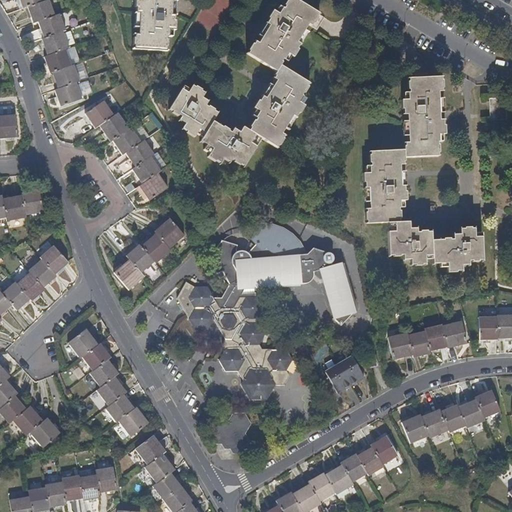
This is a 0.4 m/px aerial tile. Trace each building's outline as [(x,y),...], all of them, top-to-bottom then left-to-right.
[(21,0),(25,10),(29,8),(46,2),(45,0),(21,0)] [(46,2),(29,8),(35,25),(40,23),(57,17),(51,1),(51,0),(46,2)] [(136,0),(136,9),(137,9),(137,15),(141,16),(140,36),(137,35),(137,38),(135,39),(135,45),(136,45),(135,51),(169,52),(169,50),(170,49),(170,41),(169,40),(170,39),(171,38),(172,32),(178,32),(179,22),(177,21),(177,17),(174,16),(174,0),(136,0)] [(300,1),(298,0),(289,0),(286,6),(287,7),(286,9),(284,8),(280,15),(275,11),(270,19),(272,21),(269,25),(272,27),(264,40),(261,44),(257,43),(256,45),(254,44),(251,52),(252,52),(250,56),(279,73),(283,67),(285,64),(283,63),(285,61),(287,61),(290,56),(296,59),(301,51),(300,50),(302,45),(300,44),(308,31),(310,26),(313,27),(315,25),(315,24),(317,25),(321,17),(320,17),(321,14),(310,7),(300,1)] [(57,17),(40,23),(45,39),(65,32),(67,32),(62,15),(57,17)] [(70,49),(65,32),(45,39),(44,40),(49,56),(69,50),(70,49)] [(47,57),(53,74),(55,73),(74,66),(69,50),(49,56),(47,57)] [(55,73),(60,89),(80,83),(82,82),(83,82),(77,65),(74,66),(55,73)] [(312,85),(283,67),(279,73),(277,77),(278,77),(276,80),(279,81),(267,100),(265,99),(263,103),(260,102),(255,109),(261,113),(258,119),(259,121),(258,122),(257,121),(253,128),(254,128),(252,132),(256,134),(269,142),(280,149),(281,147),(283,147),(287,140),(286,139),(287,136),(284,135),(295,117),(298,119),(301,115),(303,115),(308,108),(303,104),(305,99),(304,97),(305,95),(307,96),(311,89),(310,88),(312,85)] [(428,79),(410,80),(410,83),(409,83),(409,87),(409,91),(411,93),(411,94),(409,94),(409,101),(403,102),(404,111),(404,112),(405,113),(405,116),(409,117),(410,131),(410,143),(407,143),(408,147),(406,148),(406,151),(406,160),(441,157),(441,154),(442,153),(441,146),(440,146),(440,143),(441,142),(441,136),(448,135),(447,126),(446,126),(445,120),(442,120),(441,106),(441,93),(444,93),(443,90),(444,89),(444,81),(442,81),(442,78),(428,79)] [(58,90),(63,107),(85,100),(80,83),(60,89),(58,90)] [(209,135),(216,123),(221,114),(218,112),(219,110),(213,107),(212,108),(210,107),(213,102),(206,98),(209,94),(206,93),(207,91),(200,87),(199,88),(196,86),(193,93),(186,90),(175,109),(174,110),(177,111),(176,113),(182,116),(184,115),(186,116),(183,121),(190,124),(187,130),(191,132),(190,133),(198,138),(202,131),(209,135)] [(505,98),(489,97),(488,118),(504,119),(505,98)] [(87,115),(96,130),(102,127),(116,118),(106,103),(87,115)] [(16,114),(0,116),(0,139),(18,137),(16,114)] [(102,127),(113,143),(116,142),(132,131),(121,114),(116,118),(102,127)] [(269,142),(256,134),(243,133),(236,129),(234,134),(233,133),(232,131),(226,128),(225,129),(216,123),(209,135),(204,144),(216,151),(210,159),(218,164),(220,163),(224,166),(227,162),(233,165),(236,162),(237,163),(237,164),(243,168),(244,167),(248,169),(260,149),(253,145),(269,142)] [(116,142),(125,156),(129,153),(144,144),(134,129),(132,131),(116,142)] [(129,153),(138,168),(155,157),(160,154),(151,139),(144,144),(129,153)] [(406,160),(406,151),(372,153),(373,157),(371,158),(372,165),(373,166),(373,168),(372,169),(373,175),(366,175),(366,185),(369,185),(369,190),(372,190),(374,209),(370,210),(370,213),(368,214),(369,222),(371,222),(371,225),(396,224),(397,224),(404,223),(404,220),(405,219),(404,211),(403,211),(403,209),(404,208),(404,201),(411,201),(410,192),(408,192),(408,187),(404,186),(403,173),(403,166),(406,166),(406,164),(407,163),(406,160)] [(135,169),(144,185),(161,175),(165,173),(155,157),(138,168),(135,169)] [(142,187),(151,202),(171,189),(161,175),(144,185),(142,187)] [(44,212),(40,189),(23,192),(23,195),(26,214),(44,212)] [(26,214),(23,195),(4,198),(7,217),(8,222),(27,219),(26,214)] [(188,238),(173,220),(157,233),(159,235),(160,234),(173,250),(188,238)] [(404,223),(397,224),(398,234),(390,234),(392,258),(397,258),(397,259),(402,258),(403,257),(406,257),(406,262),(413,262),(413,267),(417,266),(418,268),(425,267),(425,266),(429,265),(428,256),(435,256),(434,245),(434,233),(430,233),(429,231),(423,231),(423,233),(420,233),(420,229),(413,230),(412,223),(404,223)] [(199,288),(190,284),(180,300),(199,331),(212,332),(218,322),(229,339),(226,346),(228,351),(223,362),(229,372),(242,373),(248,382),(245,387),(254,402),(271,401),(280,387),(289,387),(294,377),(291,372),(298,361),(290,350),(267,351),(264,346),(270,335),(262,324),(269,309),(263,299),(260,299),(259,290),(259,285),(301,282),(305,286),(310,286),(314,284),(317,279),(318,275),(319,273),(315,274),(311,255),(308,254),(300,250),(302,244),(299,239),(291,232),(286,231),(280,235),(276,232),(277,226),(263,225),(254,240),(259,246),(259,247),(253,256),(249,253),(248,252),(241,253),(242,247),(225,242),(220,251),(218,256),(217,262),(218,270),(220,275),(226,274),(232,286),(226,299),(218,299),(211,288),(199,288)] [(298,235),(288,228),(277,226),(276,232),(280,235),(286,231),(291,232),(299,239),(302,244),(300,250),(308,254),(311,255),(310,253),(307,244),(301,239),(298,235)] [(434,245),(435,256),(436,268),(450,267),(451,276),(459,276),(459,274),(466,274),(465,268),(473,267),(473,263),(475,263),(476,264),(482,264),(483,263),(486,262),(485,244),(478,239),(478,231),(475,231),(475,230),(467,230),(466,231),(462,232),(463,237),(455,238),(456,243),(453,243),(452,242),(446,242),(446,244),(434,245)] [(173,250),(160,234),(159,235),(144,247),(157,263),(159,266),(175,253),(173,250)] [(67,259),(51,242),(39,254),(41,255),(56,270),(67,259)] [(253,256),(259,247),(255,244),(249,253),(253,256)] [(133,260),(145,274),(157,263),(144,247),(143,245),(130,256),(133,260)] [(317,248),(311,255),(315,274),(319,273),(323,272),(324,274),(337,320),(351,307),(359,315),(361,314),(357,301),(347,263),(337,267),(331,265),(328,262),(326,252),(317,248)] [(338,260),(338,258),(338,256),(336,255),(332,254),(330,253),(326,252),(328,262),(331,265),(337,267),(337,265),(337,264),(338,260)] [(56,270),(41,255),(28,268),(29,270),(44,285),(57,272),(56,270)] [(133,260),(117,273),(131,291),(147,277),(145,274),(133,260)] [(44,285),(29,270),(18,281),(32,297),(34,298),(45,286),(44,285)] [(18,310),(32,297),(18,281),(16,279),(2,293),(13,305),(18,310)] [(2,293),(0,291),(0,317),(0,318),(13,305),(2,293)] [(344,328),(359,315),(351,307),(337,320),(344,328)] [(511,318),(502,318),(502,320),(503,341),(511,341),(511,318)] [(502,320),(485,320),(485,343),(503,343),(503,341),(502,320)] [(472,347),(467,325),(447,330),(452,351),(453,353),(472,347)] [(68,341),(81,358),(82,357),(99,344),(87,328),(68,341)] [(447,330),(447,329),(430,333),(430,335),(435,355),(452,351),(447,330)] [(435,355),(430,335),(414,339),(418,359),(419,362),(436,358),(435,355)] [(413,337),(394,342),(399,364),(418,359),(414,339),(413,337)] [(82,357),(93,371),(109,359),(112,357),(101,342),(99,344),(82,357)] [(114,377),(119,373),(109,359),(93,371),(90,374),(100,387),(114,377)] [(331,374),(342,395),(370,380),(359,359),(331,374)] [(376,371),(385,369),(383,359),(374,361),(376,371)] [(0,386),(7,380),(12,376),(0,362),(0,386)] [(96,391),(108,406),(123,395),(127,392),(114,377),(100,387),(96,391)] [(17,395),(19,393),(7,380),(0,386),(0,406),(2,408),(17,395)] [(507,411),(499,390),(481,397),(482,400),(490,419),(507,411)] [(0,410),(0,411),(11,424),(15,421),(28,408),(17,395),(2,408),(0,410)] [(105,409),(116,423),(118,421),(134,408),(123,395),(108,406),(105,409)] [(490,419),(482,400),(463,408),(464,410),(472,429),(491,421),(490,419)] [(15,421),(28,436),(33,432),(45,420),(32,405),(28,408),(15,421)] [(118,421),(131,437),(148,423),(136,407),(134,408),(118,421)] [(472,429),(464,410),(448,417),(456,436),(457,438),(473,431),(472,429)] [(448,417),(447,414),(429,422),(436,441),(437,443),(456,436),(448,417)] [(249,415),(237,415),(231,425),(220,425),(213,436),(219,446),(225,446),(227,446),(233,445),(235,451),(237,456),(250,456),(256,445),(250,436),(256,426),(249,415)] [(46,448),(63,432),(49,416),(45,420),(33,432),(46,448)] [(429,422),(427,419),(408,427),(417,448),(436,441),(429,422)] [(166,451),(154,436),(136,450),(148,466),(162,455),(166,451)] [(402,460),(391,440),(375,449),(376,452),(387,469),(402,460)] [(387,469),(376,452),(361,460),(372,479),(373,480),(388,471),(387,469)] [(145,468),(157,484),(173,472),(175,470),(162,455),(148,466),(145,468)] [(361,460),(360,457),(345,466),(347,469),(357,487),(372,479),(361,460)] [(118,489),(114,467),(97,470),(98,475),(102,492),(118,489)] [(357,487),(347,469),(329,479),(339,497),(341,500),(358,489),(357,487)] [(153,487),(164,501),(183,486),(173,472),(157,484),(153,487)] [(102,492),(98,475),(81,478),(85,499),(85,501),(103,498),(102,492)] [(81,478),(80,476),(63,479),(64,482),(68,502),(85,499),(81,478)] [(329,479),(328,476),(313,485),(314,487),(324,505),(339,497),(329,479)] [(68,502),(64,482),(48,485),(48,487),(52,508),(69,505),(68,502)] [(183,486),(164,501),(172,511),(178,511),(192,502),(194,500),(183,486)] [(52,508),(48,487),(29,491),(30,498),(33,511),(47,511),(53,511),(52,508)] [(324,505),(314,487),(296,497),(303,511),(317,511),(326,508),(324,505)] [(303,511),(296,497),(295,495),(280,503),(283,508),(284,511),(303,511)] [(33,511),(30,498),(10,501),(12,511),(33,511)] [(199,511),(192,502),(178,511),(199,511)]
